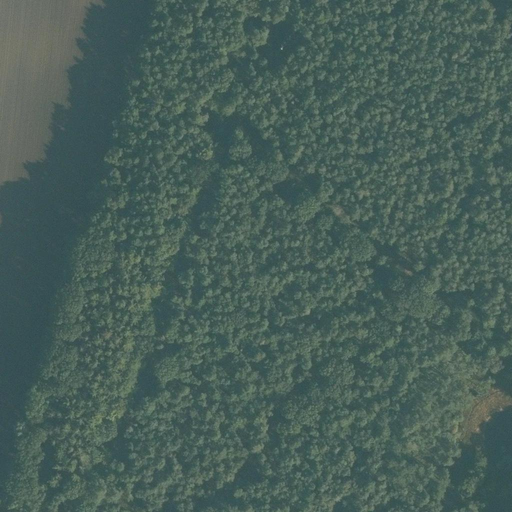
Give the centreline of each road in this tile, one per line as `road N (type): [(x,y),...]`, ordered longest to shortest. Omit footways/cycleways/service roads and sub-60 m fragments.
road 1 (track): [(69,511),(257,0)]
road 2 (track): [(413,281),(511,363)]
